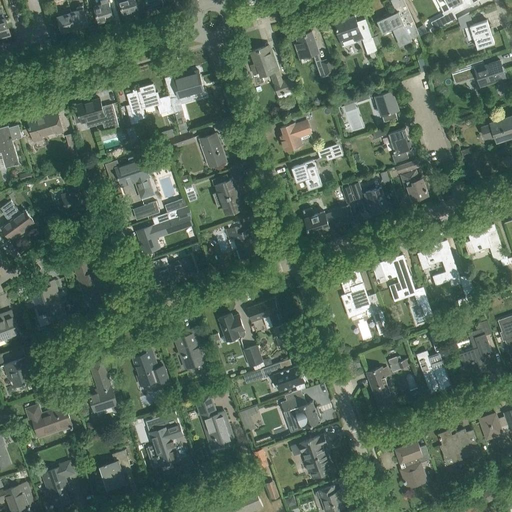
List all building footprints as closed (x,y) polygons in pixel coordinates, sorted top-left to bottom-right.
[(100,0),(102,4),(94,6),(99,21),(113,17),(108,0),(100,0)] [(119,0),(124,14),(138,10),(135,0),(119,0)] [(377,20),(381,29),(382,32),(392,27),(400,46),(412,40),(411,39),(420,35),(404,0),(393,0),(391,1),(396,12),(389,15),(388,13),(383,16),(383,17),(377,20)] [(445,0),(450,8),(464,1),(464,0),(445,0)] [(78,10),(71,12),(76,28),(88,24),(83,5),(77,7),(78,10)] [(0,35),(9,33),(1,9),(0,9),(0,35)] [(70,9),(57,13),(63,32),(76,28),(71,12),(70,9)] [(448,19),(443,9),(427,18),(426,17),(426,18),(431,28),(448,19)] [(473,24),(469,12),(458,18),(461,29),(470,26),(478,48),(495,42),(487,20),(473,24)] [(355,15),(335,22),(338,32),(340,38),(341,40),(343,45),(345,45),(354,42),(355,41),(355,40),(363,38),(358,25),(355,15)] [(297,49),(300,57),(312,53),(321,77),(337,71),(331,56),(321,59),(318,51),(319,50),(312,30),(296,35),(301,48),(297,49)] [(362,40),(367,53),(377,50),(372,36),(362,40)] [(291,78),(282,81),(270,48),(267,49),(266,46),(251,51),(256,63),(251,65),(254,73),(260,71),(261,75),(270,72),(278,94),(295,88),(291,78)] [(464,65),(460,66),(464,76),(477,72),(481,84),(496,79),(505,76),(500,60),(484,65),(483,59),(474,62),(470,63),(464,65)] [(173,77),(165,80),(170,94),(175,112),(183,110),(181,103),(194,99),(192,92),(204,89),(199,70),(173,77)] [(138,90),(127,93),(130,103),(132,113),(129,114),(131,124),(147,119),(144,108),(158,105),(160,113),(168,111),(169,114),(175,112),(170,94),(159,97),(157,91),(156,92),(153,83),(137,88),(138,90)] [(357,102),(372,96),(374,103),(377,102),(384,122),(397,117),(397,119),(398,119),(395,110),(398,109),(392,90),(378,94),(376,87),(342,99),(344,104),(356,101),(357,102)] [(112,103),(102,106),(100,98),(77,105),(79,112),(78,112),(79,114),(82,113),(85,121),(101,116),(105,129),(118,126),(112,103)] [(361,108),(347,110),(350,130),(364,128),(361,108)] [(180,129),(188,127),(183,110),(175,112),(180,129)] [(28,125),(29,128),(31,127),(34,138),(56,131),(57,133),(63,131),(57,111),(43,115),(44,117),(29,121),(30,125),(28,125)] [(281,136),(286,149),(302,143),(299,135),(311,131),(307,119),(311,118),(309,111),(290,117),(292,123),(282,127),(285,134),(281,136)] [(482,125),(483,128),(481,129),(483,135),(485,135),(486,137),(495,134),(497,141),(511,135),(511,114),(491,122),(482,125)] [(0,152),(1,152),(6,167),(19,163),(13,139),(22,137),(19,124),(9,127),(8,125),(0,127),(0,152)] [(131,142),(138,140),(134,126),(127,129),(131,142)] [(385,127),(372,131),(374,138),(387,133),(385,127)] [(404,127),(395,130),(388,132),(394,149),(393,149),(394,151),(395,150),(395,153),(393,154),(395,162),(408,157),(406,150),(412,148),(404,127)] [(190,130),(169,137),(172,145),(193,138),(190,130)] [(66,135),(69,145),(71,145),(72,149),(79,148),(78,143),(75,132),(66,135)] [(217,133),(207,136),(200,139),(209,165),(226,159),(225,159),(217,133)] [(339,143),(317,150),(320,158),(326,155),(327,159),(343,154),(339,143)] [(460,150),(462,158),(473,155),(470,147),(460,150)] [(117,158),(107,162),(109,170),(115,187),(122,185),(137,180),(139,185),(137,185),(141,197),(151,194),(153,194),(147,177),(148,177),(145,167),(149,166),(146,157),(120,166),(117,158)] [(313,159),(292,167),(297,181),(305,178),(309,189),(322,184),(313,159)] [(416,159),(406,163),(397,166),(399,173),(418,166),(416,159)] [(63,194),(65,202),(68,211),(68,209),(79,206),(79,208),(89,205),(85,189),(93,186),(86,161),(80,163),(83,173),(87,187),(63,194)] [(22,173),(20,173),(19,173),(21,180),(32,177),(30,170),(25,172),(22,173)] [(408,186),(413,199),(428,194),(426,190),(427,189),(426,188),(422,178),(417,179),(414,170),(402,174),(406,187),(408,186)] [(232,176),(222,179),(217,181),(227,212),(242,207),(232,176)] [(358,181),(351,183),(356,198),(363,196),(358,181)] [(194,187),(192,182),(184,184),(186,190),(194,187)] [(342,187),(346,201),(354,199),(350,185),(342,187)] [(365,192),(369,203),(372,213),(383,209),(381,204),(386,203),(381,186),(365,192)] [(2,227),(5,231),(11,239),(21,231),(22,233),(28,229),(26,227),(34,221),(25,210),(20,213),(11,200),(0,208),(4,212),(6,211),(8,214),(6,216),(9,221),(2,227)] [(156,200),(144,205),(147,216),(160,211),(156,200)] [(147,227),(138,231),(145,251),(153,249),(159,246),(156,236),(180,228),(193,223),(191,216),(192,215),(188,205),(177,209),(168,211),(170,219),(147,227)] [(314,214),(311,207),(303,210),(306,218),(309,226),(307,227),(308,229),(309,228),(311,234),(330,227),(329,224),(342,219),(343,223),(353,219),(348,205),(339,208),(339,210),(326,215),(324,210),(314,214)] [(471,239),(465,241),(468,251),(489,243),(495,260),(500,258),(503,265),(509,263),(511,269),(511,268),(511,255),(508,257),(507,255),(505,255),(494,223),(468,232),(470,237),(471,239)] [(243,224),(233,228),(226,230),(229,237),(234,235),(242,257),(252,254),(254,254),(254,253),(258,252),(255,242),(254,243),(249,229),(245,230),(243,224)] [(418,253),(421,262),(422,264),(441,257),(446,270),(433,275),(436,284),(460,275),(447,239),(435,244),(435,246),(418,253)] [(403,255),(374,264),(380,280),(397,274),(400,282),(390,285),(395,300),(416,293),(419,304),(422,303),(427,317),(433,315),(424,287),(415,290),(403,255)] [(186,273),(192,271),(188,258),(167,265),(165,257),(149,263),(157,286),(169,282),(170,283),(171,282),(171,281),(187,276),(186,273)] [(74,265),(77,274),(83,290),(88,288),(91,298),(89,299),(92,307),(101,304),(101,302),(110,298),(100,269),(92,272),(88,260),(74,265)] [(349,299),(350,298),(354,312),(372,306),(368,295),(367,296),(358,270),(340,276),(346,294),(348,293),(349,296),(348,296),(349,299)] [(461,279),(467,296),(458,299),(460,304),(468,301),(478,298),(469,273),(463,275),(464,278),(461,279)] [(30,293),(33,303),(35,308),(44,305),(49,320),(66,314),(54,281),(55,280),(54,280),(47,282),(49,287),(30,293)] [(248,308),(251,317),(252,320),(268,315),(271,321),(279,319),(277,312),(278,311),(274,298),(248,308)] [(433,309),(434,315),(443,311),(441,306),(433,309)] [(373,313),(380,334),(389,331),(382,310),(373,313)] [(0,340),(20,333),(11,311),(1,315),(4,320),(0,321),(0,340)] [(219,317),(222,327),(227,340),(240,335),(243,337),(245,332),(239,313),(237,314),(236,314),(236,315),(237,316),(233,318),(232,313),(219,317)] [(511,314),(498,319),(502,330),(500,331),(503,340),(505,339),(509,350),(508,350),(509,352),(510,352),(511,356),(511,355),(511,314)] [(79,316),(73,318),(75,324),(81,322),(79,316)] [(279,319),(271,321),(272,326),(278,343),(279,342),(281,348),(288,345),(286,340),(291,338),(285,323),(281,324),(279,319)] [(479,347),(460,354),(463,364),(467,374),(486,367),(487,369),(497,365),(493,356),(485,334),(491,332),(487,319),(477,322),(480,329),(470,333),(471,337),(475,335),(479,347)] [(176,339),(179,348),(180,352),(184,351),(189,366),(206,360),(198,336),(195,327),(188,329),(190,334),(176,339)] [(427,349),(416,353),(430,393),(441,389),(441,388),(451,385),(443,362),(450,360),(438,328),(429,331),(436,352),(429,354),(427,349)] [(400,329),(391,332),(391,334),(393,340),(403,337),(400,329)] [(389,332),(381,334),(384,340),(390,338),(389,332)] [(134,356),(137,366),(144,384),(156,379),(159,388),(171,384),(165,364),(154,367),(151,358),(154,357),(152,353),(149,344),(141,346),(144,353),(134,356)] [(257,344),(243,348),(249,366),(253,364),(255,369),(262,367),(265,366),(262,359),(257,344)] [(278,355),(271,357),(273,363),(280,361),(278,355)] [(270,356),(262,359),(265,366),(272,364),(270,356)] [(400,356),(389,360),(392,370),(411,363),(409,357),(402,359),(400,356)] [(27,357),(18,360),(8,363),(15,385),(24,382),(25,383),(26,382),(26,381),(31,380),(28,371),(27,371),(26,367),(30,366),(27,357)] [(90,394),(93,404),(95,411),(117,404),(103,360),(93,363),(93,362),(91,363),(90,364),(93,372),(94,372),(100,391),(90,394)] [(265,366),(262,367),(262,368),(265,376),(273,373),(279,390),(295,384),(297,389),(305,387),(303,381),(305,380),(302,370),(300,371),(298,365),(285,369),(282,360),(280,361),(273,363),(272,364),(265,366)] [(367,371),(380,409),(395,404),(385,376),(389,375),(386,366),(382,368),(382,366),(367,371)] [(281,401),(284,411),(285,411),(284,410),(288,409),(296,430),(320,421),(317,415),(320,414),(320,415),(321,414),(317,405),(317,406),(315,407),(313,401),(313,400),(307,402),(303,393),(303,394),(281,402),(281,401)] [(39,404),(29,407),(26,408),(30,419),(33,418),(40,436),(64,428),(63,426),(71,423),(66,408),(51,414),(50,411),(42,414),(39,404)] [(199,409),(204,422),(207,432),(213,430),(215,436),(214,437),(214,439),(215,439),(218,446),(234,440),(224,411),(216,414),(213,405),(199,409)] [(244,409),(239,411),(242,420),(245,429),(255,426),(250,413),(258,410),(256,405),(244,409)] [(480,418),(483,428),(487,439),(503,433),(503,432),(511,429),(511,433),(511,410),(505,412),(506,415),(498,418),(497,416),(496,417),(495,413),(480,418)] [(175,411),(145,420),(160,465),(177,459),(173,445),(174,445),(172,440),(171,440),(169,435),(180,431),(181,434),(182,434),(175,411)] [(439,437),(440,439),(440,440),(441,440),(443,446),(441,446),(442,449),(445,459),(454,456),(456,460),(473,454),(475,460),(483,457),(477,439),(469,442),(465,428),(451,433),(450,429),(447,430),(444,431),(445,432),(439,434),(440,437),(439,437)] [(324,433),(298,442),(302,452),(303,452),(306,458),(304,459),(309,471),(310,471),(312,477),(332,471),(329,464),(331,463),(327,451),(325,452),(323,445),(328,443),(324,433)] [(0,435),(0,466),(10,463),(0,435)] [(84,436),(78,439),(80,446),(87,443),(84,436)] [(407,487),(416,484),(427,480),(421,462),(431,458),(426,444),(419,446),(417,441),(395,449),(400,463),(402,463),(404,467),(400,468),(405,480),(404,481),(405,483),(407,487)] [(69,450),(71,456),(77,454),(75,448),(69,450)] [(101,466),(102,471),(105,481),(110,479),(112,486),(126,482),(121,467),(130,465),(125,449),(116,452),(119,460),(101,466)] [(262,449),(255,452),(260,465),(267,462),(262,449)] [(53,504),(51,505),(51,506),(69,500),(64,485),(67,484),(64,476),(74,472),(70,460),(60,463),(61,466),(43,472),(52,496),(54,495),(57,504),(54,505),(53,504)] [(6,489),(0,490),(0,498),(7,496),(13,511),(30,511),(29,508),(30,508),(29,506),(28,506),(27,503),(34,501),(27,482),(6,489)] [(334,484),(325,488),(318,490),(320,497),(323,496),(328,511),(329,511),(346,506),(340,490),(336,491),(334,484)] [(248,511),(263,506),(256,488),(217,505),(220,511),(248,511)] [(482,492),(486,498),(491,495),(487,489),(482,492)] [(293,495),(285,498),(288,506),(296,504),(293,495)] [(466,511),(477,506),(473,500),(465,505),(463,502),(447,511),(466,511)]
